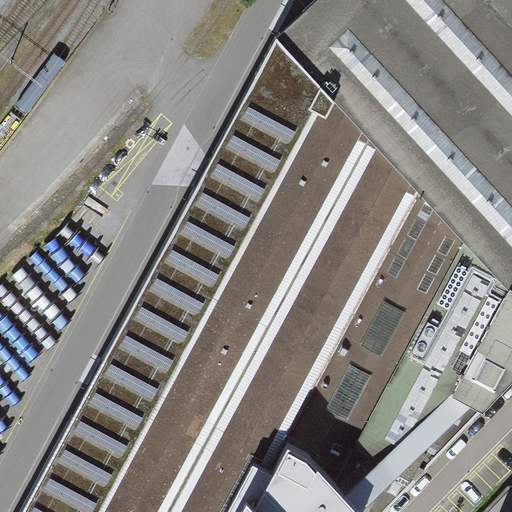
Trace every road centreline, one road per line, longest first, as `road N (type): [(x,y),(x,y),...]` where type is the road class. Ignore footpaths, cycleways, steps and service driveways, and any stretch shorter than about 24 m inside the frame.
road 1 (residential): [(267,0),(0,494)]
road 2 (residential): [(511,413),(413,511)]
